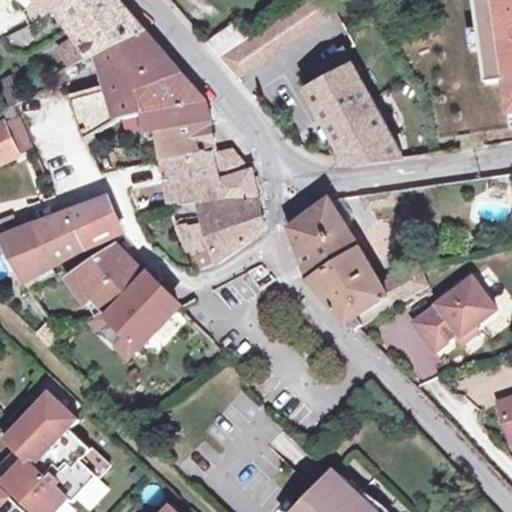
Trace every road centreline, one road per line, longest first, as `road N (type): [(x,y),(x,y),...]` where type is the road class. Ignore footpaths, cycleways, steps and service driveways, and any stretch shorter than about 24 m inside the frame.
road 1 (unclassified): [(511,499),(290,274),(265,143)]
road 2 (unclassified): [(511,154),(316,174),(265,143)]
road 3 (unclassified): [(265,143),(145,0)]
